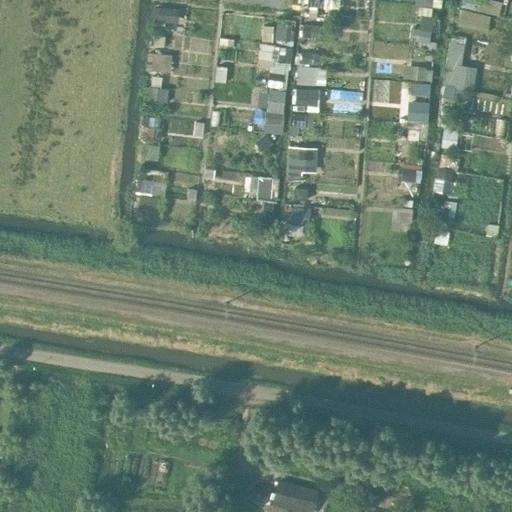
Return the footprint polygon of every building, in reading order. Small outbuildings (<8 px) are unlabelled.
[(463,42),(460,63),(480,67),(484,46),(463,42)] [(444,64),(443,87),(474,89),(475,66),(444,64)] [(281,131),(282,102),(264,101),(263,130),(281,131)] [(278,482),(273,501),(312,511),(316,491),(278,482)] [(256,486),(253,499),(265,502),(268,488),(256,486)]
